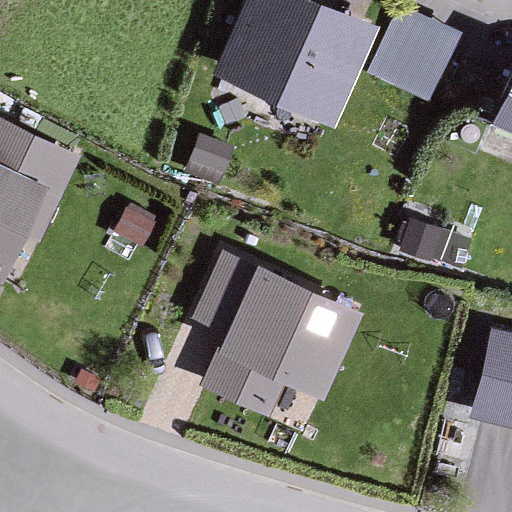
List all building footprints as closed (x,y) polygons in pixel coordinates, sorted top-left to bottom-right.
[(369,27),(309,0),(248,0),(219,63),(329,114),(369,27)] [(451,38),(394,14),(368,73),(426,98),(451,38)] [(511,83),(498,117),(511,123),(511,83)] [(72,157),(0,121),(0,262),(21,220),(36,228),(72,157)] [(352,311),(224,255),(197,314),(230,329),(207,380),(267,406),(283,369),(320,385),(352,311)] [(475,409),(511,418),(511,332),(497,328),(475,409)]
